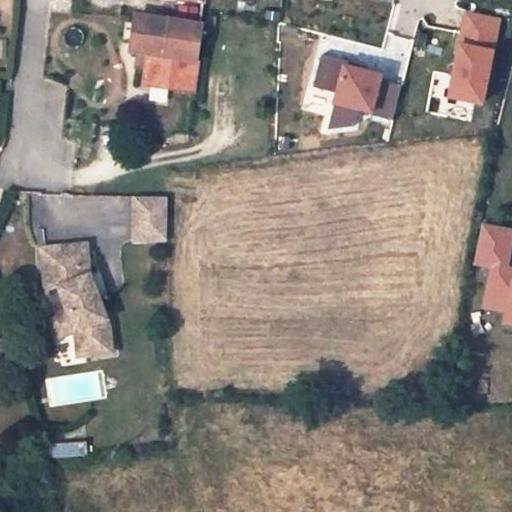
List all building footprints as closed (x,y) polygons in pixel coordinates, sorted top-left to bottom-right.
[(499,19),(466,14),(451,96),(483,103),(499,19)] [(136,51),(138,51),(148,53),(168,56),(172,21),(136,16),(133,34),(130,50),(136,51)] [(148,53),(144,84),(193,91),(193,90),(201,25),(172,21),(168,56),(148,53)] [(381,75),(322,54),(313,85),(336,91),(334,104),(329,129),(360,122),(361,114),(370,114),(381,75)] [(172,199),(139,198),(138,227),(171,228),(172,199)] [(511,256),(511,227),(482,224),(474,265),(490,268),(482,311),(505,312),(502,325),(511,326),(511,266),(510,266),(511,256)] [(171,228),(138,227),(138,240),(170,241),(171,228)] [(89,246),(70,248),(71,253),(52,255),(56,290),(62,290),(66,288),(71,302),(67,304),(70,311),(57,316),(65,338),(78,333),(82,342),(86,342),(88,357),(114,354),(111,327),(100,299),(96,301),(94,296),(97,289),(92,277),(89,246)] [(70,248),(44,251),(49,295),(56,290),(52,255),(71,253),(70,248)] [(57,316),(49,319),(57,340),(65,338),(57,316)] [(82,342),(78,333),(80,358),(88,357),(86,342),(82,342)]
